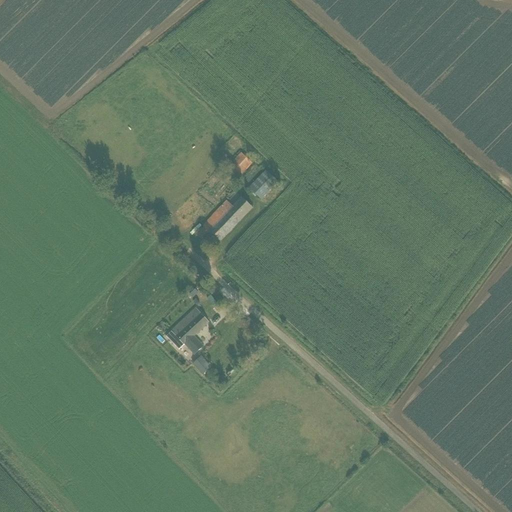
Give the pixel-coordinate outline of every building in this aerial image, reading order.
[(252,164),(242,154),(226,171),(236,181),(252,164)] [(278,183),(267,172),(250,189),(261,200),(278,183)] [(215,248),(253,208),(242,198),(233,207),(227,201),(203,226),(204,227),(199,233),(215,248)] [(205,347),(195,336),(209,323),(196,309),(171,332),(172,332),(167,336),(180,350),(184,345),(184,346),(185,345),(195,356),(205,347)] [(201,356),(191,363),(200,375),(210,368),(201,356)]
